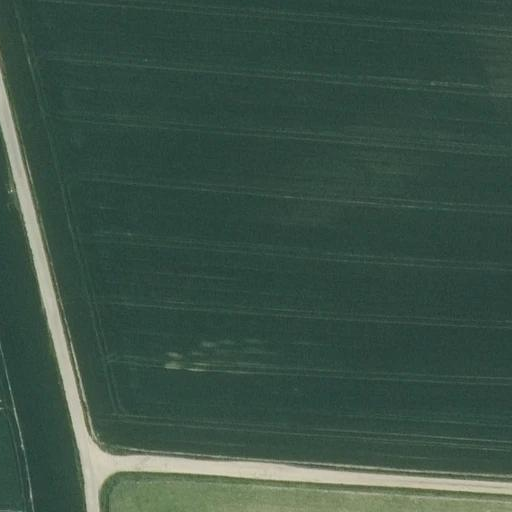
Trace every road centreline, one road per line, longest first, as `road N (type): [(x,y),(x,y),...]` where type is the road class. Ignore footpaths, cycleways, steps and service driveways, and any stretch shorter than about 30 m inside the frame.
road 1 (track): [(88,463),(511,490)]
road 2 (track): [(0,100),(88,463),(92,511)]
